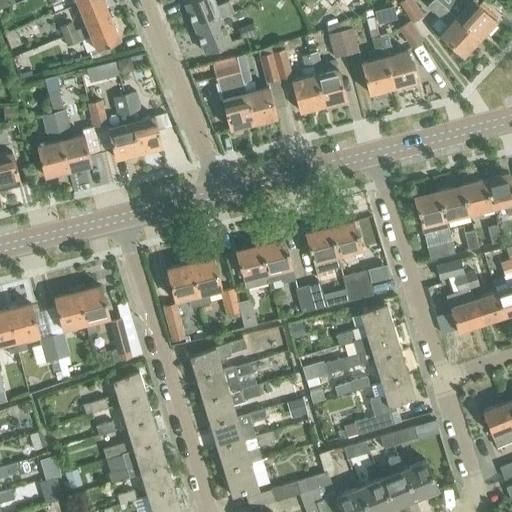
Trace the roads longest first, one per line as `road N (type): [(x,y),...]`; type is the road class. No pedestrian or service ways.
road 1 (residential): [(209,511),(118,218)]
road 2 (residential): [(442,379),(372,154)]
road 3 (residential): [(218,193),(139,0)]
road 4 (residential): [(218,193),(372,154)]
road 5 (residential): [(372,154),(511,119)]
road 6 (residential): [(472,511),(442,379)]
road 7 (residential): [(0,248),(118,218)]
